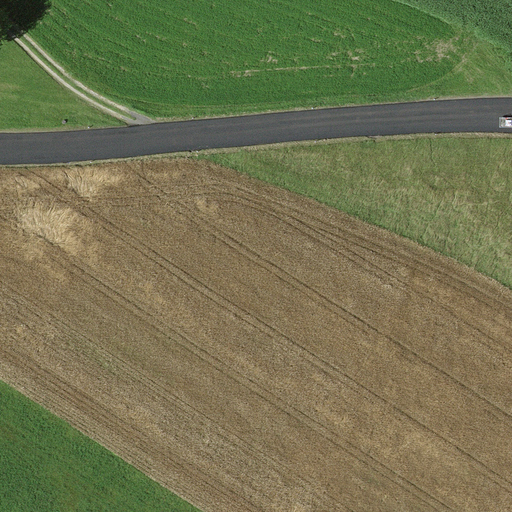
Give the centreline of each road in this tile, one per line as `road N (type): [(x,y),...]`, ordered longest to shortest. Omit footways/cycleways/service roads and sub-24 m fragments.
road 1 (secondary): [(511,117),(0,148)]
road 2 (track): [(170,139),(82,95),(0,20)]
